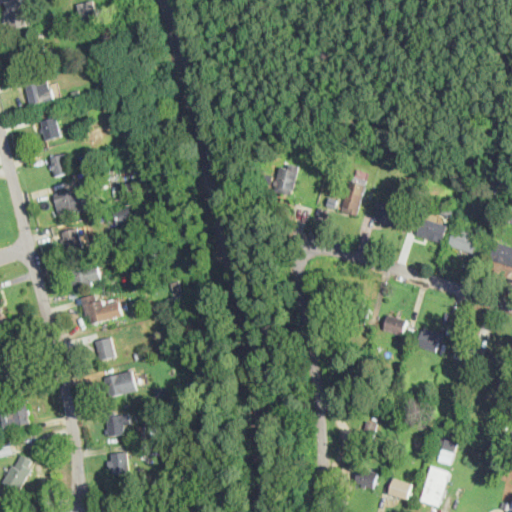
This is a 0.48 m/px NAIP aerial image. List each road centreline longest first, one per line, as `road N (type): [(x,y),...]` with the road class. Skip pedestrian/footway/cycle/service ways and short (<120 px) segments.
road 1 (residential): [(0,126),(67,395),(78,511)]
road 2 (residential): [(293,237),(317,376),(323,511)]
road 3 (residential): [(511,305),(293,237)]
